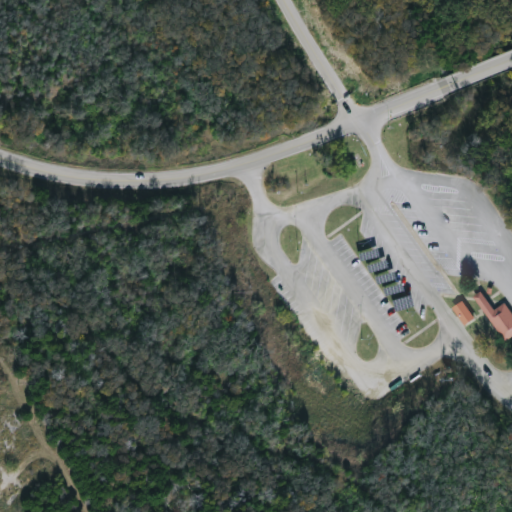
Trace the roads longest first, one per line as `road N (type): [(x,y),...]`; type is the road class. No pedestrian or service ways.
road 1 (residential): [(358,122),(247,164),(166,180),(85,177),(0,154)]
road 2 (residential): [(393,174),(413,265),(460,340)]
road 3 (residential): [(511,291),(472,243),(393,174)]
road 4 (residential): [(358,122),(511,58)]
road 5 (residential): [(358,122),(285,0)]
